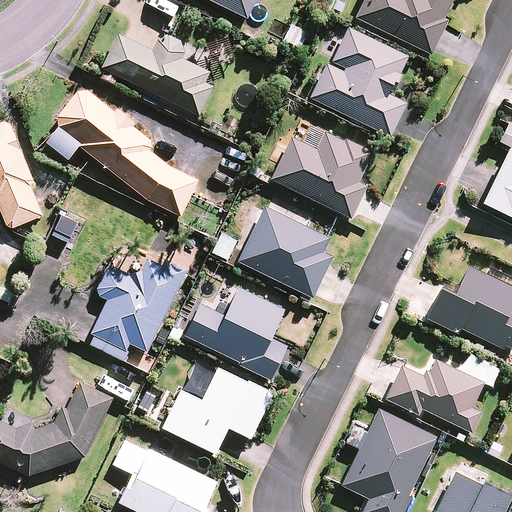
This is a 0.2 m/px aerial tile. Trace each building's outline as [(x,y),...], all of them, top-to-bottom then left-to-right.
[(256,0),(209,0),(247,18),(256,0)] [(360,0),(352,17),(430,54),(446,21),(443,20),(452,0),(360,0)] [(322,49),(332,54),(310,98),(391,137),(406,104),(389,96),(408,57),(344,27),(335,22),(322,49)] [(307,33),(291,25),(284,40),(300,48),(307,33)] [(192,48),(163,33),(153,52),(118,35),(102,68),(198,115),(212,87),(204,83),(209,72),(186,61),(192,48)] [(87,92),(77,93),(58,119),(58,126),(81,144),(78,147),(149,201),(180,217),(197,187),(147,149),(152,142),(87,92)] [(35,178),(13,120),(0,124),(0,208),(8,229),(41,216),(27,181),(35,178)] [(372,155),(325,132),(316,151),(291,138),(271,180),(350,218),(365,186),(358,183),(372,155)] [(511,150),(510,149),(503,162),(501,161),(480,202),(511,217),(511,150)] [(328,238),(264,207),(237,261),(312,297),(331,257),(321,252),(328,238)] [(238,239),(222,231),(211,252),(227,260),(238,239)] [(95,294),(107,299),(91,335),(94,336),(89,345),(122,360),(129,343),(149,352),(186,269),(150,253),(138,279),(108,265),(95,294)] [(511,286),(468,267),(455,296),(440,288),(426,318),(457,332),(459,328),(511,352),(511,286)] [(283,311),(237,289),(224,316),(200,304),(184,336),(271,377),(286,346),(270,339),(283,311)] [(483,383),(434,359),(426,377),(401,365),(385,398),(417,414),(420,408),(470,432),(480,411),(471,407),(483,383)] [(272,393),(217,367),(202,400),(180,390),(162,428),(216,453),(228,427),(250,438),(272,393)] [(0,418),(0,463),(30,478),(83,459),(113,400),(81,383),(67,408),(62,406),(53,422),(26,432),(0,418)] [(400,511),(436,437),(378,410),(370,428),(357,422),(347,443),(359,448),(342,485),(368,497),(361,511),(400,511)] [(201,511),(216,482),(149,450),(138,474),(134,472),(120,503),(139,511),(201,511)] [(502,511),(510,497),(456,469),(433,511),(502,511)]
